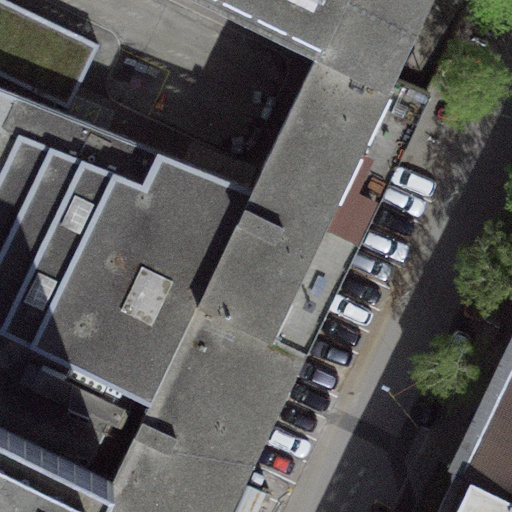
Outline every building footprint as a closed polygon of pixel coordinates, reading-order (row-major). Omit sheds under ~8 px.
[(0,0),(0,326),(150,399),(198,300),(252,187),(54,109),(57,101),(68,106),(99,44),(6,0),(0,0)] [(427,0),(209,0),(318,52),(386,85),(392,73),(427,0)] [(386,85),(318,52),(304,79),(252,187),(198,300),(304,350),(409,131),(428,91),(392,73),(386,85)] [(227,511),(304,350),(198,300),(150,399),(112,475),(94,511),(227,511)] [(0,422),(112,475),(150,399),(0,326),(0,422)] [(511,491),(511,349),(455,465),(511,491)] [(94,511),(112,475),(0,422),(0,511),(94,511)] [(511,511),(511,491),(455,465),(433,511),(511,511)]
